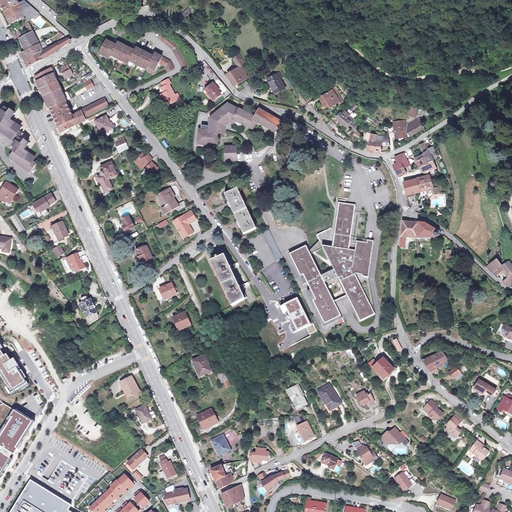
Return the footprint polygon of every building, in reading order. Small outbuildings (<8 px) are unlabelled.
[(0,0),(6,11),(18,4),(16,0),(0,0)] [(19,4),(25,16),(28,20),(34,16),(39,13),(24,1),(19,4)] [(11,24),(25,16),(19,4),(18,4),(6,11),(7,15),(10,21),(11,24)] [(195,11),(193,8),(181,18),(183,21),(195,11)] [(478,29),(473,32),(478,39),(483,36),(478,29)] [(37,43),(32,32),(31,33),(27,35),(23,37),(20,39),(27,51),(34,47),(33,45),(37,43)] [(186,63),(187,63),(179,48),(176,44),(168,37),(164,42),(173,51),(184,72),(189,69),(186,63)] [(69,38),(49,48),(43,51),(38,54),(26,60),(29,67),(35,63),(41,60),(46,57),(47,57),(53,53),(61,47),(68,43),(71,40),(71,39),(69,38)] [(155,55),(153,57),(137,48),(135,51),(118,42),(116,46),(107,40),(100,52),(104,54),(103,55),(110,59),(111,55),(114,57),(115,56),(122,60),(122,61),(128,64),(130,62),(132,63),(133,62),(137,64),(141,66),(140,67),(146,71),(149,72),(150,71),(154,73),(158,65),(162,59),(155,55)] [(45,41),(34,47),(27,51),(23,53),(25,58),(26,60),(38,54),(43,51),(49,48),(45,41)] [(499,50),(497,46),(484,51),(485,55),(499,50)] [(483,56),(482,51),(468,56),(470,60),(483,56)] [(248,78),(242,68),(245,66),(239,57),(233,61),(239,69),(228,76),(236,87),(248,78)] [(170,63),(162,59),(158,65),(165,68),(167,74),(174,71),(170,63)] [(34,78),(36,82),(53,74),(51,69),(34,78)] [(56,82),(53,74),(36,82),(40,90),(56,82)] [(277,94),(286,90),(278,76),(269,80),(277,94)] [(167,102),(169,107),(180,100),(178,95),(176,96),(170,86),(172,85),(169,80),(163,83),(165,88),(163,90),(166,95),(162,97),(165,103),(167,102)] [(90,81),(83,84),(87,92),(94,88),(90,81)] [(49,110),(66,102),(62,94),(57,82),(56,82),(40,90),(45,100),(45,101),(49,110)] [(215,85),(206,92),(210,95),(209,96),(214,103),(222,96),(219,93),(220,92),(215,85)] [(256,85),(251,88),(254,93),(259,91),(256,85)] [(331,91),(323,97),(329,106),(330,109),(339,103),(340,105),(343,103),(334,90),(331,92),(331,91)] [(329,106),(323,97),(319,99),(326,108),(329,106)] [(90,106),(93,113),(107,106),(104,99),(90,106)] [(66,102),(49,110),(51,114),(53,114),(54,116),(54,117),(53,117),(55,121),(56,121),(57,122),(57,123),(57,125),(58,128),(74,120),(72,116),(66,102)] [(206,147),(209,144),(217,145),(219,134),(227,135),(227,129),(228,126),(230,124),(241,129),(242,126),(255,132),(259,124),(276,134),(282,123),(260,110),(259,112),(257,116),(229,104),(211,118),(210,132),(200,131),(198,146),(206,147)] [(354,107),(352,109),(351,110),(354,113),(359,107),(356,104),(354,107)] [(93,113),(90,106),(80,111),(80,112),(83,116),(84,119),(86,118),(86,117),(93,113)] [(417,106),(409,106),(408,115),(416,115),(417,106)] [(11,110),(10,111),(6,108),(0,116),(4,119),(1,124),(0,123),(0,127),(1,129),(1,130),(8,135),(9,134),(15,137),(14,139),(18,141),(15,146),(18,148),(15,153),(14,153),(12,157),(15,159),(15,160),(23,166),(24,164),(29,167),(28,168),(31,170),(37,163),(34,161),(36,157),(32,154),(31,155),(28,153),(29,152),(27,151),(25,149),(30,143),(25,140),(24,141),(20,138),(23,133),(19,131),(22,127),(19,125),(18,127),(14,124),(16,122),(14,121),(12,119),(16,113),(11,110)] [(350,110),(347,113),(354,119),(357,116),(354,113),(351,110),(350,110)] [(350,127),(355,132),(359,128),(353,123),(356,121),(354,119),(347,113),(345,111),(338,119),(349,129),(350,127)] [(78,118),(81,125),(88,121),(86,118),(84,119),(83,116),(78,118)] [(78,118),(74,120),(58,128),(61,134),(81,125),(78,118)] [(108,118),(96,124),(103,137),(115,131),(108,118)] [(409,132),(407,133),(408,137),(417,131),(417,130),(422,127),(417,118),(413,121),(407,124),(409,128),(407,130),(409,132)] [(333,121),(329,126),(335,130),(338,126),(333,121)] [(404,121),(394,122),(396,139),(406,137),(404,121)] [(381,137),(376,136),(375,147),(370,146),(368,152),(374,153),(380,153),(381,137)] [(113,146),(115,151),(126,146),(124,141),(113,146)] [(126,146),(115,151),(117,155),(117,157),(129,152),(126,146)] [(227,163),(238,163),(237,149),(225,149),(225,158),(227,158),(227,163)] [(399,178),(406,174),(404,170),(410,167),(404,154),(395,158),(397,165),(394,167),(399,178)] [(135,162),(141,170),(145,167),(147,169),(145,171),(151,178),(158,170),(151,163),(152,161),(149,156),(145,159),(143,155),(135,162)] [(433,162),(429,156),(423,158),(422,156),(416,160),(420,169),(423,167),(433,162)] [(437,171),(433,162),(423,167),(425,173),(427,173),(428,175),(418,178),(419,181),(428,178),(431,191),(428,192),(429,196),(435,194),(436,194),(430,176),(431,176),(430,172),(432,170),(434,173),(437,171)] [(109,182),(118,178),(117,174),(119,173),(117,169),(115,169),(113,165),(105,168),(105,167),(101,169),(103,174),(101,178),(98,180),(100,186),(102,185),(106,195),(113,192),(109,182)] [(432,176),(431,176),(430,176),(436,194),(435,194),(436,197),(441,195),(440,189),(436,190),(432,176)] [(419,195),(428,192),(431,191),(428,178),(419,181),(416,182),(419,195)] [(407,199),(419,195),(416,182),(404,185),(407,199)] [(17,189),(7,183),(0,193),(0,197),(6,201),(7,199),(10,201),(17,189)] [(167,216),(175,211),(177,215),(187,209),(184,202),(178,206),(176,202),(174,202),(173,201),(173,200),(175,199),(170,190),(161,196),(165,203),(166,203),(168,206),(165,208),(166,209),(163,211),(167,216)] [(226,196),(244,236),(257,230),(238,190),(226,196)] [(56,200),(51,193),(31,205),(35,211),(40,208),(44,215),(49,212),(47,208),(50,206),(49,204),(56,200)] [(306,247),(289,255),(290,256),(304,286),(307,285),(310,291),(307,293),(324,326),(340,318),(324,284),(337,278),(351,308),(356,306),(362,318),(357,320),(359,323),(374,316),(371,310),(369,310),(368,308),(370,308),(354,276),(356,275),(359,276),(359,274),(361,274),(361,276),(361,278),(368,279),(373,243),(367,242),(367,245),(356,243),(355,252),(354,258),(348,257),(349,251),(354,216),(352,216),(352,214),(354,214),(355,207),(339,204),(335,229),(337,229),(336,232),(335,232),(332,249),(322,247),(333,271),(320,277),(306,247)] [(20,233),(26,229),(16,212),(10,216),(20,233)] [(191,212),(188,214),(193,223),(196,221),(191,212)] [(188,214),(174,223),(181,234),(183,235),(185,234),(187,238),(194,234),(190,228),(188,228),(189,226),(193,223),(188,214)] [(125,226),(123,227),(127,235),(136,231),(129,217),(122,220),(123,222),(125,226)] [(59,239),(68,235),(62,222),(53,226),(59,239)] [(403,224),(401,239),(407,239),(407,243),(413,243),(413,237),(419,237),(434,238),(434,237),(438,237),(438,234),(435,232),(424,225),(403,224)] [(263,233),(277,263),(283,259),(269,230),(263,233)] [(11,238),(0,236),(0,247),(2,247),(1,250),(8,251),(11,238)] [(58,256),(64,252),(60,244),(53,249),(58,256)] [(143,264),(153,260),(151,257),(154,256),(151,249),(149,251),(147,247),(137,252),(139,255),(136,256),(139,263),(141,261),(143,264)] [(84,259),(81,251),(66,257),(71,268),(74,266),(76,270),(85,266),(82,259),(84,259)] [(304,286),(290,256),(289,257),(303,286),(304,286)] [(242,288),(239,280),(236,281),(232,273),(235,271),(234,269),(233,266),(230,268),(225,257),(212,262),(233,307),(246,300),(247,298),(242,288)] [(42,266),(44,265),(38,258),(36,259),(42,266)] [(507,286),(509,287),(511,283),(511,267),(508,263),(505,265),(502,261),(499,264),(496,260),(488,268),(496,275),(502,269),(509,276),(502,282),(507,286)] [(172,284),(160,290),(166,301),(177,295),(172,284)] [(324,326),(307,293),(306,293),(323,328),(341,320),(340,318),(324,326)] [(0,313),(9,304),(0,295),(0,313)] [(29,295),(14,304),(36,339),(51,330),(29,295)] [(82,302),(79,303),(88,323),(99,318),(94,307),(95,306),(90,297),(88,299),(86,295),(80,298),(82,302)] [(297,300),(281,307),(287,319),(289,318),(290,319),(291,321),(289,323),(294,334),(305,329),(309,336),(316,333),(312,325),(310,326),(297,300)] [(356,306),(351,308),(357,320),(362,318),(356,306)] [(198,320),(193,307),(178,314),(190,342),(205,336),(202,327),(203,327),(200,319),(198,320)] [(175,335),(170,322),(155,329),(167,357),(182,351),(179,343),(180,342),(177,334),(175,335)] [(506,339),(511,340),(511,328),(504,326),(501,333),(504,338),(506,339)] [(59,332),(43,342),(60,368),(63,366),(69,374),(94,358),(82,340),(69,348),(59,332)] [(208,342),(205,336),(190,342),(203,370),(218,364),(212,350),(213,350),(210,342),(208,342)] [(432,357),(438,368),(448,361),(443,352),(441,349),(437,351),(438,354),(432,357)] [(6,353),(4,354),(0,356),(0,371),(12,390),(26,382),(23,377),(26,376),(23,372),(21,368),(18,370),(16,366),(18,365),(14,357),(10,359),(6,353)] [(432,371),(438,368),(432,357),(431,357),(424,361),(432,371)] [(393,369),(383,358),(372,368),(383,379),(393,369)] [(192,373),(187,361),(172,368),(184,396),(199,389),(196,381),(197,381),(194,373),(192,373)] [(457,368),(449,373),(455,378),(462,372),(457,368)] [(497,384),(499,380),(486,374),(484,377),(497,384)] [(127,388),(130,394),(137,391),(130,376),(118,381),(123,391),(127,388)] [(223,377),(207,383),(210,388),(220,410),(235,404),(223,377)] [(487,390),(494,395),(498,389),(481,379),(476,388),(485,394),(487,390)] [(330,411),(341,403),(329,384),(319,391),(327,404),(326,405),(330,411)] [(306,404),(301,393),(302,392),(299,385),(290,389),(294,397),(292,398),(297,408),(306,404)] [(371,404),(375,401),(371,394),(367,397),(364,392),(357,396),(363,406),(370,401),(371,404)] [(204,402),(200,394),(185,400),(198,429),(213,422),(207,408),(208,407),(206,401),(204,402)] [(511,400),(511,401),(508,398),(506,397),(499,410),(503,413),(505,409),(511,413),(511,400)] [(428,408),(426,411),(429,414),(428,415),(434,420),(438,419),(443,413),(436,407),(437,405),(430,399),(424,406),(428,408)] [(10,416),(14,409),(4,403),(0,403),(0,435),(12,417),(10,416)] [(139,423),(149,418),(146,413),(142,404),(133,409),(139,423)] [(12,417),(0,435),(0,445),(14,454),(16,451),(14,450),(27,430),(28,431),(34,421),(14,409),(10,416),(12,417)] [(451,434),(454,436),(456,433),(458,434),(461,430),(456,426),(461,421),(455,416),(447,424),(449,426),(446,430),(446,434),(451,434)] [(297,428),(304,442),(314,437),(306,423),(305,424),(301,417),(293,418),(298,427),(297,428)] [(389,432),(385,437),(385,440),(383,440),(383,444),(388,448),(388,444),(399,444),(399,443),(400,443),(402,441),(408,446),(411,442),(397,428),(393,431),(394,433),(392,435),(389,432)] [(220,454),(229,450),(223,436),(212,442),(215,448),(217,447),(220,454)] [(490,450),(483,446),(485,444),(478,439),(471,450),(484,459),(490,450)] [(368,465),(377,460),(373,454),(369,447),(368,448),(366,445),(364,445),(361,441),(355,443),(357,447),(358,448),(359,448),(365,457),(364,458),(368,465)] [(0,445),(0,450),(12,458),(14,454),(0,445)] [(132,468),(146,455),(140,448),(126,462),(127,463),(132,468)] [(0,473),(7,463),(8,464),(12,458),(0,450),(0,473)] [(259,456),(256,456),(256,463),(260,463),(260,465),(265,465),(265,461),(270,461),(270,455),(268,455),(268,452),(265,452),(265,451),(259,451),(259,456)] [(332,469),(335,471),(337,472),(339,466),(338,466),(340,460),(329,456),(325,465),(333,468),(332,469)] [(147,458),(139,464),(141,466),(149,460),(147,458)] [(159,461),(167,478),(176,474),(170,461),(167,463),(167,461),(165,458),(160,460),(159,461)] [(212,471),(216,481),(231,474),(233,473),(231,469),(228,471),(224,473),(221,466),(212,471)] [(511,471),(507,469),(503,479),(511,482),(511,471)] [(409,470),(397,478),(406,491),(413,486),(418,482),(409,470)] [(272,477),(264,482),(266,486),(267,485),(270,490),(279,481),(291,476),(288,471),(272,477)] [(122,473),(116,479),(124,487),(126,485),(127,484),(129,485),(132,482),(127,478),(122,473)] [(264,473),(259,476),(262,481),(269,477),(266,473),(264,473)] [(235,480),(231,474),(216,481),(220,489),(230,484),(229,482),(235,480)] [(115,478),(108,485),(109,486),(116,493),(119,491),(120,490),(120,491),(121,490),(123,492),(126,489),(124,487),(116,479),(115,478)] [(74,505),(31,479),(10,511),(74,511),(73,511),(76,506),(74,505)] [(511,482),(503,479),(501,479),(499,486),(511,490),(511,482)] [(165,486),(166,491),(174,490),(172,483),(165,486)] [(244,498),(241,484),(234,488),(221,494),(227,507),(244,498)] [(485,484),(482,491),(485,491),(489,493),(491,486),(485,484)] [(109,486),(102,493),(109,501),(112,498),(113,497),(113,498),(114,497),(116,499),(119,496),(116,493),(109,486)] [(166,491),(164,492),(166,502),(188,498),(186,488),(174,490),(166,491)] [(143,494),(137,489),(134,492),(136,493),(135,494),(135,495),(133,497),(136,500),(142,505),(148,499),(143,494)] [(102,493),(95,500),(102,508),(105,505),(106,504),(106,505),(107,504),(109,506),(112,503),(109,501),(102,493)] [(457,501),(444,495),(440,504),(453,510),(457,501)] [(95,500),(88,508),(90,509),(93,511),(97,511),(99,511),(100,511),(101,511),(102,511),(105,510),(102,508),(95,500)] [(124,502),(121,505),(123,507),(127,511),(135,511),(138,510),(132,504),(129,501),(127,503),(126,503),(126,504),(124,502)] [(314,511),(316,502),(306,501),(304,511),(314,511)] [(486,501),(483,507),(490,510),(492,503),(486,501)] [(323,511),(325,503),(316,502),(314,511),(323,511)]
